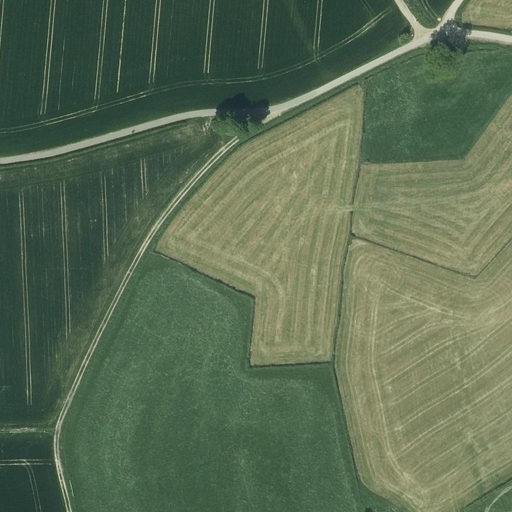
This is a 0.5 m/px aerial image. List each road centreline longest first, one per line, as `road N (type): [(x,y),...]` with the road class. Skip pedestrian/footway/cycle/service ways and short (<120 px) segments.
road 1 (track): [(68,511),(57,431),(118,297),(162,220),(206,169),(278,109)]
road 2 (track): [(278,109),(192,114),(0,161)]
road 3 (track): [(278,109),(440,27)]
